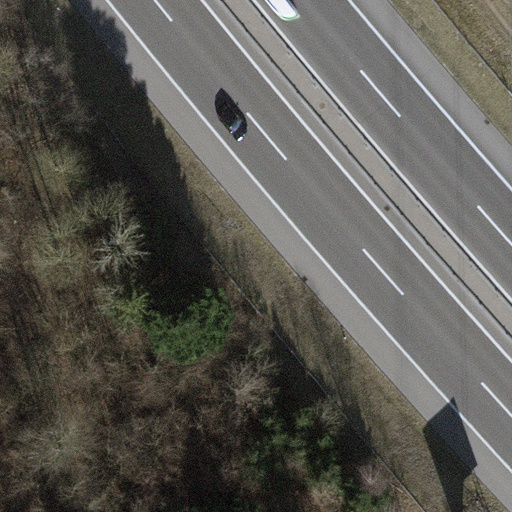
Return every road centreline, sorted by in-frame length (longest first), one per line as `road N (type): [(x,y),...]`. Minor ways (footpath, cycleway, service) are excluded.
road 1 (motorway): [(153,0),(511,420)]
road 2 (motorway): [(511,242),(302,0)]
